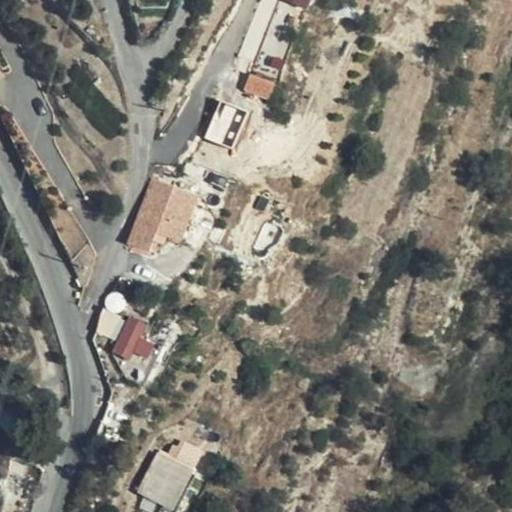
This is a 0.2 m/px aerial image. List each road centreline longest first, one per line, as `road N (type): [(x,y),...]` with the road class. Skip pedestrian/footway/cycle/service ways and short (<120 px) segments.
road 1 (residential): [(72,333),(87,323),(139,179),(140,95),(112,0)]
road 2 (tertiary): [(72,333),(0,151)]
road 3 (tertiary): [(58,511),(85,414),(72,333)]
